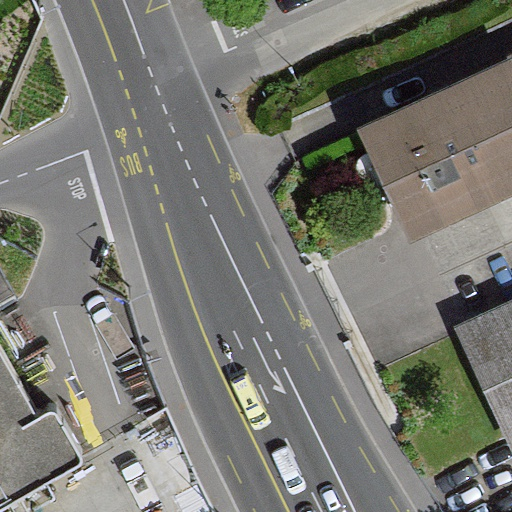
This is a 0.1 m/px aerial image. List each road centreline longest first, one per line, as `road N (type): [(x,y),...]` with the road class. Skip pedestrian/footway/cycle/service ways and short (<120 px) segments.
road 1 (secondary): [(252,331),(167,122)]
road 2 (secondary): [(252,331),(338,511)]
road 3 (residential): [(167,122),(0,185)]
road 4 (secondary): [(167,122),(116,0)]
